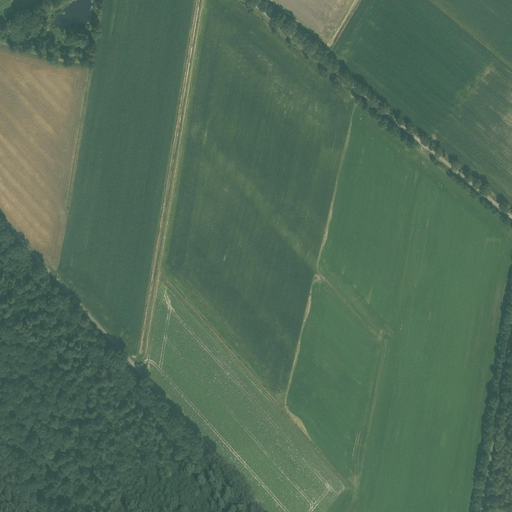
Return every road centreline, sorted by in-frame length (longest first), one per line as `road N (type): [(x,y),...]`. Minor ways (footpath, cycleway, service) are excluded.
road 1 (track): [(267,511),(0,216)]
road 2 (unclassified): [(254,0),(511,213)]
road 3 (unclassified): [(511,331),(481,511)]
